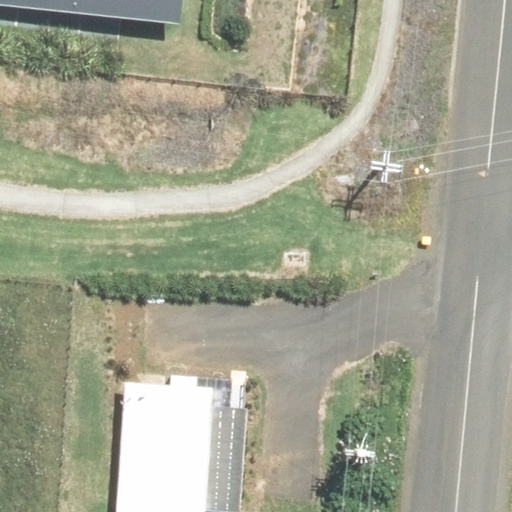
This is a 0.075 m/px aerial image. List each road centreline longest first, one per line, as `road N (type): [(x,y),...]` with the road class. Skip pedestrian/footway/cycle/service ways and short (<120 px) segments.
road 1 (unclassified): [(480,221),(454,511)]
road 2 (unclassified): [(503,0),(480,221)]
